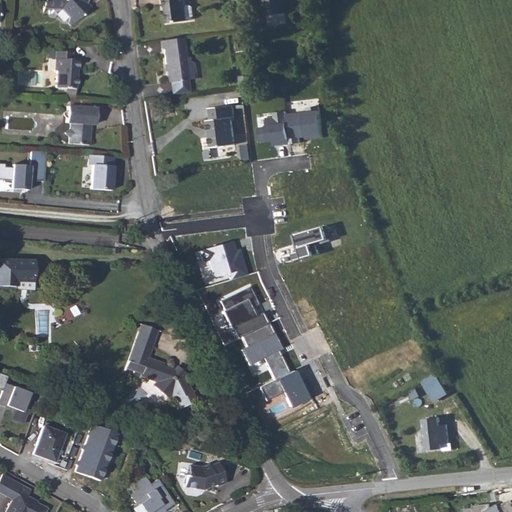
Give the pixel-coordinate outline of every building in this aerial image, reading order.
[(46,0),(47,6),(65,7),(72,15),(71,22),(74,25),(92,7),(84,0),(46,0)] [(166,26),(186,24),(183,0),(161,0),(161,3),(163,3),(163,9),(165,9),(166,26)] [(264,0),(267,20),(289,17),(286,0),(264,0)] [(187,82),(183,40),(177,40),(159,42),(160,51),(164,50),(167,83),(187,82)] [(61,88),(74,89),(75,71),(77,71),(78,60),(71,59),(72,52),(55,51),(53,69),(56,70),(54,88),(61,88)] [(60,98),(73,99),(74,89),(61,88),(60,98)] [(210,148),(235,144),(231,118),(235,117),(233,105),(209,109),(211,120),(206,121),(210,148)] [(92,125),(93,109),(64,107),(63,123),(67,123),(66,129),(62,132),(66,137),(65,144),(86,145),(87,130),(85,130),(86,125),(92,125)] [(46,151),(31,150),(30,165),(12,163),(12,166),(3,165),(4,162),(0,161),(0,177),(10,179),(9,189),(27,190),(28,179),(29,172),(44,173),(46,151)] [(113,158),(87,155),(86,165),(90,166),(88,189),(110,191),(113,158)] [(44,173),(29,172),(28,179),(43,181),(44,173)] [(114,234),(123,234),(124,224),(114,224),(114,234)] [(324,226),(296,234),(304,258),(314,255),(310,244),(328,239),(324,226)] [(237,250),(234,242),(206,249),(213,277),(227,273),(229,279),(244,276),(243,273),(247,272),(241,249),(237,250)] [(32,278),(32,258),(0,256),(0,282),(14,283),(14,277),(32,278)] [(241,337),(266,323),(261,314),(256,317),(251,308),(257,305),(248,288),(220,302),(225,310),(221,312),(230,328),(233,327),(238,338),(241,337)] [(188,384),(186,375),(178,367),(173,368),(165,364),(167,360),(151,353),(162,326),(142,318),(125,361),(133,364),(130,372),(137,375),(139,370),(144,372),(144,374),(159,379),(157,382),(172,396),(176,394),(179,401),(182,400),(185,409),(200,401),(192,383),(188,384)] [(273,380),(288,372),(277,351),(280,350),(266,323),(241,337),(246,347),(240,350),(248,366),(262,358),(273,380)] [(178,367),(186,375),(190,370),(182,363),(178,367)] [(281,392),(289,407),(305,399),(290,371),(288,372),(273,380),(259,387),(266,401),(281,392)] [(436,374),(422,382),(433,402),(447,395),(436,374)] [(1,391),(0,392),(0,403),(21,413),(29,390),(5,381),(1,391)] [(424,417),(427,448),(444,447),(444,442),(449,442),(448,421),(441,422),(440,415),(424,417)] [(90,422),(74,471),(101,480),(118,433),(90,422)] [(53,459),(63,431),(42,424),(33,452),(53,459)] [(230,480),(223,460),(221,459),(214,462),(213,460),(205,463),(193,460),(191,471),(190,471),(188,483),(207,486),(220,482),(221,483),(230,480)] [(157,511),(163,511),(170,508),(161,495),(170,490),(161,477),(154,482),(149,475),(137,482),(141,488),(134,492),(141,502),(143,501),(149,511),(150,511),(155,509),(157,511)] [(0,500),(7,504),(2,511),(43,511),(45,508),(35,502),(36,500),(16,489),(0,480),(0,500)] [(170,508),(178,502),(170,490),(161,495),(170,508)] [(511,511),(511,501),(511,502),(510,499),(500,505),(498,502),(491,506),(490,502),(473,504),(474,506),(464,507),(464,511),(511,511)]
